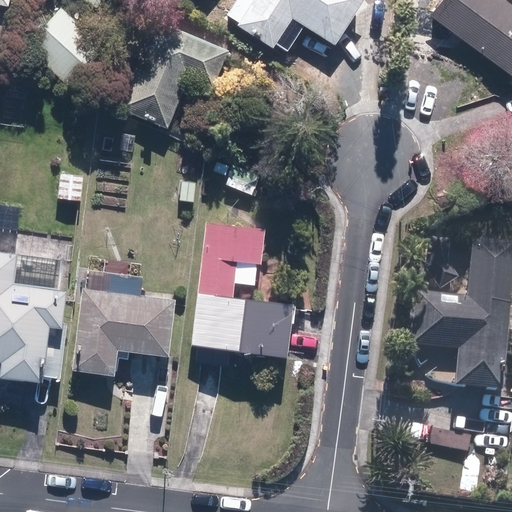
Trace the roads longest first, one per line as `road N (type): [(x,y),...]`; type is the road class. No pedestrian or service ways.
road 1 (residential): [(371,159),(328,511)]
road 2 (residential): [(141,511),(0,493)]
